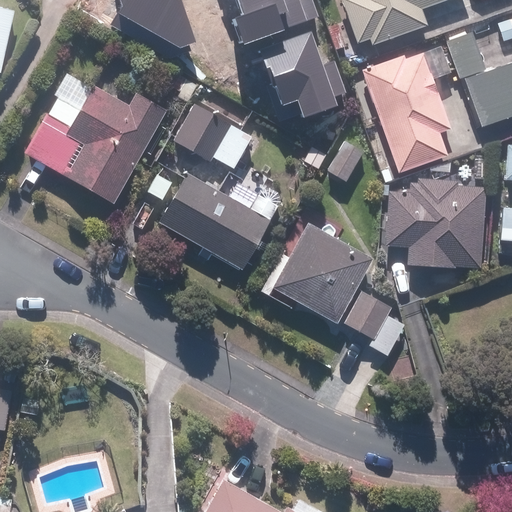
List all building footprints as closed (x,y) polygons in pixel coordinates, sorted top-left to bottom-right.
[(120,13),(180,48),(197,43),(182,0),(121,0),(124,6),(120,13)] [(233,19),(243,44),(319,18),(312,0),(239,0),(244,15),(233,19)] [(335,0),(351,44),(364,40),(366,46),(420,27),(415,11),(445,0),(335,0)] [(502,16),(487,22),(495,45),(511,39),(502,16)] [(511,20),(511,21),(511,25),(511,62),(480,73),(467,35),(442,44),(455,80),(459,79),(476,127),(511,114),(511,20)] [(302,113),(304,118),(338,106),(334,95),(346,91),(336,61),(324,65),(312,31),(261,49),(274,85),(268,88),(280,120),(302,113)] [(358,71),(394,173),(440,157),(433,134),(444,130),(418,55),(399,61),(398,58),(358,71)] [(136,62),(124,83),(137,91),(149,70),(136,62)] [(162,85),(176,92),(172,98),(182,103),(192,87),(169,73),(162,85)] [(41,115),(19,153),(108,204),(161,111),(131,94),(123,108),(78,82),(65,105),(53,98),(43,116),(41,115)] [(189,104),(167,141),(201,162),(205,156),(227,170),(245,139),(189,104)] [(339,143),(322,173),(341,183),(359,153),(339,143)] [(488,241),(504,242),(503,262),(511,259),(511,147),(494,146),(492,181),(507,182),(505,211),(489,210),(488,241)] [(376,173),(380,184),(388,181),(384,170),(376,173)] [(182,175),(153,224),(235,272),(273,207),(274,201),(271,194),(265,189),(257,190),(252,195),(243,210),(182,175)] [(388,241),(412,243),(411,254),(423,255),(423,263),(449,265),(449,261),(474,263),(475,243),(477,243),(481,192),(451,190),(452,185),(421,183),(421,188),(413,188),(412,197),(391,195),(388,241)] [(278,252),(255,292),(266,298),(271,290),(330,324),(366,260),(301,223),(283,255),(278,252)] [(355,294),(338,326),(368,341),(384,309),(355,294)] [(19,395),(16,409),(32,412),(35,398),(19,395)] [(198,511),(318,511),(293,498),(287,508),(280,504),(276,510),(219,477),(198,511)]
